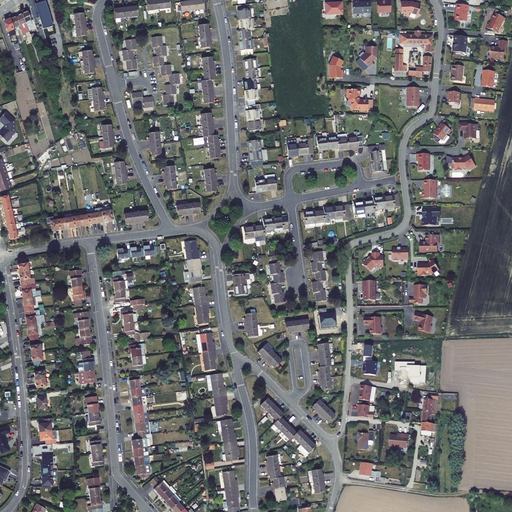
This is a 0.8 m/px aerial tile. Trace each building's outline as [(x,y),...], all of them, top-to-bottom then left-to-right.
[(37,5),(35,0),(29,3),(35,22),(36,28),(38,32),(41,44),(47,42),(44,30),(37,5)] [(327,0),(320,0),(320,8),(322,8),(323,19),(329,19),(329,18),(333,18),(339,18),(338,7),(328,8),(327,0)] [(47,3),(37,5),(44,30),(53,27),(47,3)] [(157,4),(158,15),(169,14),(168,4),(161,5),(161,3),(157,4)] [(146,6),(147,16),(158,15),(157,4),(153,4),(153,6),(146,6)] [(179,6),(180,17),(191,16),(190,4),(187,5),(187,6),(179,6)] [(190,4),(191,16),(202,15),(201,5),(194,5),(194,4),(190,4)] [(350,17),(359,17),(360,18),(368,17),(367,5),(360,6),(360,7),(356,7),(356,5),(350,6),(351,12),(350,12),(350,17)] [(388,16),(387,5),(374,6),(374,17),(388,16)] [(404,5),(397,6),(398,17),(400,17),(401,18),(404,18),(405,17),(407,17),(413,18),(415,18),(417,9),(417,8),(413,7),(412,7),(408,6),(404,6),(404,5)] [(456,24),(456,25),(458,25),(458,24),(463,25),(464,16),(465,16),(465,8),(453,7),(452,24),(456,24)] [(124,12),(125,23),(137,22),(136,12),(128,13),(128,11),(124,12)] [(120,13),(113,14),(114,24),(125,23),(124,12),(120,12),(120,13)] [(29,13),(23,16),(26,26),(28,30),(29,29),(31,34),(38,32),(36,28),(35,22),(32,23),(29,13)] [(247,13),(235,15),(235,19),(236,19),(237,25),(247,24),(247,19),(248,19),(247,13)] [(18,18),(20,27),(22,31),(23,37),(31,34),(29,29),(28,30),(26,26),(23,16),(18,18)] [(503,21),(492,16),(487,26),(486,25),(484,30),(495,36),(501,23),(502,24),(503,21)] [(15,33),(22,31),(20,27),(18,18),(12,21),(15,33)] [(82,19),(72,19),(73,31),(85,30),(84,26),(83,26),(82,19)] [(21,51),(15,33),(12,21),(4,24),(11,45),(13,45),(15,52),(21,51)] [(247,24),(237,25),(238,31),(236,31),(237,36),(248,34),(250,34),(249,28),(248,28),(247,24)] [(205,29),(196,30),(197,41),(208,40),(208,36),(206,36),(205,29)] [(85,30),(73,31),(75,42),(84,41),(83,34),(85,34),(85,30)] [(422,34),(416,33),(416,37),(408,37),(407,46),(427,47),(427,55),(432,55),(433,37),(422,37),(422,34)] [(237,36),(235,36),(236,41),(237,41),(238,46),(247,44),(247,40),(249,39),(248,34),(237,36)] [(450,55),(462,56),(463,49),(464,49),(464,45),(463,44),(464,40),(451,39),(451,45),(452,45),(451,48),(450,48),(450,55)] [(160,50),(159,40),(149,41),(150,51),(154,51),(160,50)] [(208,40),(197,41),(199,52),(208,51),(207,44),(209,44),(208,40)] [(132,44),(122,46),(123,55),(129,54),(134,54),(132,44)] [(247,44),(238,46),(239,51),(237,51),(237,55),(251,54),(250,48),(248,49),(247,44)] [(489,50),(487,50),(486,54),(488,54),(488,61),(501,62),(502,57),(503,57),(504,44),(497,44),(496,50),(489,50)] [(39,45),(34,46),(41,68),(45,66),(39,45)] [(155,60),(161,60),(165,59),(164,49),(160,50),(154,51),(155,60)] [(396,74),(408,74),(408,67),(403,67),(403,51),(397,50),(396,74)] [(357,63),(365,72),(370,68),(368,67),(373,62),(373,52),(363,52),(363,58),(362,58),(357,63)] [(123,55),(119,56),(120,65),(123,65),(130,64),(129,54),(123,55)] [(90,55),(81,56),(82,68),(93,67),(93,63),(91,63),(90,55)] [(151,61),(153,71),(159,70),(162,70),(161,60),(155,60),(151,61)] [(417,75),(409,74),(409,78),(430,79),(432,60),(426,60),(425,69),(417,68),(417,75)] [(210,61),(200,62),(202,73),(213,72),(212,68),(211,69),(210,61)] [(341,66),(331,61),(327,70),(328,83),(341,82),(340,75),(339,75),(339,72),(341,66)] [(254,63),(240,65),(241,69),(243,69),(243,75),(254,74),(254,69),(255,69),(254,63)] [(130,64),(123,65),(124,75),(134,74),(133,64),(130,64)] [(93,67),(82,68),(83,79),(93,78),(92,71),(93,71),(93,67)] [(167,79),(169,78),(168,69),(162,70),(159,70),(160,80),(167,79)] [(460,70),(449,69),(448,76),(449,76),(448,84),(459,85),(460,70)] [(213,72),(202,73),(203,85),(209,84),(212,84),(212,76),(213,76),(213,72)] [(254,74),(243,75),(244,80),(242,80),(243,85),(255,84),(257,83),(256,77),(255,77),(254,74)] [(492,75),(480,74),(480,81),(480,90),(490,91),(491,82),(492,82),(492,75)] [(169,78),(167,79),(168,89),(173,88),(178,87),(177,78),(169,78)] [(203,85),(199,85),(200,97),(212,96),(211,91),(210,92),(209,84),(203,85)] [(243,85),(241,85),(241,89),(243,89),(244,95),(254,94),(253,88),(255,88),(255,84),(243,85)] [(172,98),(175,97),(173,88),(168,89),(164,89),(165,98),(172,98)] [(348,100),(348,103),(351,108),(349,108),(352,113),(354,112),(363,113),(363,112),(367,112),(367,103),(360,102),(360,103),(359,103),(357,99),(358,98),(358,96),(359,97),(359,91),(353,91),(353,92),(346,92),(346,100),(348,100)] [(101,92),(91,93),(92,104),(103,103),(103,99),(101,99),(101,92)] [(416,92),(404,92),(404,103),(406,103),(406,111),(416,111),(416,92)] [(254,94),(244,95),(245,101),(243,101),(244,111),(253,109),(252,104),(257,103),(256,98),(254,98),(254,94)] [(458,96),(446,95),(445,102),(446,102),(446,106),(457,107),(458,96)] [(200,97),(201,108),(211,107),(210,99),(212,99),(212,96),(200,97)] [(129,98),(131,108),(141,107),(140,102),(139,97),(129,98)] [(165,98),(162,99),(163,108),(173,107),(172,98),(165,98)] [(140,102),(141,107),(141,111),(151,109),(150,101),(140,102)] [(477,102),(473,102),(472,114),(492,115),(493,104),(477,103),(477,102)] [(103,103),(92,104),(93,115),(103,115),(102,107),(104,107),(103,103)] [(257,114),(244,116),(245,120),(246,120),(247,125),(257,124),(257,119),(258,119),(257,114)] [(3,115),(0,118),(0,125),(3,128),(3,132),(0,134),(0,139),(6,145),(11,140),(10,139),(13,135),(12,123),(3,115)] [(208,117),(199,118),(200,130),(211,128),(211,124),(209,124),(208,117)] [(257,124),(247,125),(248,131),(247,131),(247,135),(260,134),(259,128),(258,128),(257,124)] [(440,144),(448,133),(440,126),(435,132),(434,131),(431,136),(440,144)] [(468,126),(458,126),(458,134),(464,134),(464,137),(463,137),(464,142),(475,142),(475,134),(477,134),(477,128),(468,128),(468,126)] [(211,128),(200,130),(201,141),(205,141),(211,140),(210,132),(212,132),(211,128)] [(110,129),(100,130),(101,142),(112,140),(112,136),(111,136),(110,129)] [(146,148),(158,147),(157,136),(147,137),(148,144),(146,145),(146,148)] [(320,138),(314,139),(316,155),(321,154),(321,153),(326,152),(325,142),(325,137),(320,137),(320,138)] [(351,141),(345,142),(346,152),(352,151),(353,153),(357,152),(356,139),(350,140),(351,141)] [(112,140),(101,142),(103,153),(112,151),(112,144),(113,144),(112,140)] [(211,140),(205,141),(207,152),(217,150),(217,146),(215,146),(215,140),(211,140)] [(330,142),(325,142),(326,152),(332,152),(332,153),(336,152),(335,141),(335,140),(329,141),(330,142)] [(299,144),(294,144),(296,158),(302,157),(302,159),(311,158),(309,141),(299,142),(299,144)] [(341,141),(335,141),(336,152),(337,155),(341,154),(341,153),(346,152),(345,142),(341,142),(341,141)] [(294,144),(294,143),(284,144),(286,161),(290,160),(290,159),(296,158),(294,144)] [(259,145),(246,146),(246,150),(248,150),(248,156),(259,155),(258,150),(260,150),(259,145)] [(146,148),(147,152),(149,152),(150,160),(160,158),(158,147),(146,148)] [(217,150),(207,152),(208,162),(217,161),(216,154),(218,154),(217,150)] [(384,154),(368,156),(369,160),(371,160),(371,166),(386,164),(384,154)] [(259,155),(248,156),(249,162),(247,162),(248,166),(262,164),(261,158),(259,158),(259,155)] [(469,156),(463,160),(459,160),(458,159),(453,159),(453,165),(455,165),(455,170),(456,170),(456,172),(462,171),(462,170),(467,170),(469,169),(469,170),(471,170),(476,167),(469,156)] [(427,158),(414,158),(414,165),(416,165),(417,175),(427,174),(427,158)] [(386,164),(371,166),(372,172),(370,172),(371,181),(374,181),(388,178),(386,164)] [(121,166),(112,167),(113,178),(125,177),(124,173),(122,173),(121,166)] [(161,182),(172,181),(171,170),(161,171),(162,179),(161,179),(161,182)] [(210,173),(201,175),(202,186),(213,184),(213,180),(211,180),(210,173)] [(125,177),(113,178),(114,189),(124,188),(123,181),(125,181),(125,177)] [(263,183),(265,193),(271,192),(271,194),(275,193),(274,180),(268,181),(268,182),(263,183)] [(172,181),(161,182),(161,186),(163,186),(164,194),(173,193),(172,181)] [(259,182),(254,183),(256,196),(260,195),(260,194),(265,193),(263,183),(259,183),(259,182)] [(7,183),(0,185),(0,193),(9,190),(7,183)] [(213,184),(202,186),(203,197),(213,196),(212,189),(214,188),(213,184)] [(433,184),(422,184),(422,191),(423,191),(423,195),(421,195),(421,202),(428,202),(428,203),(429,203),(429,202),(433,202),(434,200),(434,195),(434,192),(435,191),(435,188),(434,187),(433,184)] [(7,198),(0,199),(0,205),(0,207),(17,203),(16,201),(8,203),(7,198)] [(392,201),(385,202),(386,211),(392,211),(392,212),(401,211),(400,198),(392,199),(392,201)] [(381,212),(386,211),(385,202),(379,202),(379,200),(374,201),(374,203),(375,214),(381,214),(381,212)] [(17,203),(0,207),(2,214),(14,211),(18,210),(17,203)] [(364,206),(365,216),(369,216),(370,218),(376,218),(375,214),(374,203),(371,204),(371,206),(364,206)] [(354,205),(356,219),(361,219),(362,221),(366,221),(365,216),(364,206),(358,207),(358,205),(354,205)] [(196,206),(185,207),(186,219),(190,218),(190,217),(197,216),(196,206)] [(186,219),(185,207),(174,209),(175,218),(182,218),(182,219),(186,219)] [(99,210),(101,224),(109,222),(106,208),(99,210)] [(334,222),(341,221),(341,225),(350,224),(348,208),(340,208),(340,210),(333,211),(334,222)] [(327,209),(322,210),(322,211),(323,225),(323,228),(329,227),(328,224),(334,224),(334,222),(333,211),(327,211),(327,209)] [(91,211),(93,225),(101,224),(99,210),(91,211)] [(14,211),(2,214),(3,221),(20,217),(19,215),(15,216),(14,211)] [(85,217),(86,226),(93,225),(91,211),(84,212),(85,217)] [(318,213),(313,214),(313,225),(318,224),(318,225),(323,225),(322,211),(318,212),(318,213)] [(132,213),(133,225),(137,224),(136,223),(144,222),(143,212),(132,213)] [(307,212),(302,213),(303,230),(313,229),(313,225),(313,214),(307,214),(307,212)] [(132,213),(121,215),(122,224),(129,224),(129,225),(133,225),(132,213)] [(438,213),(420,213),(421,220),(423,220),(423,223),(421,223),(421,230),(434,229),(434,223),(433,223),(433,220),(439,220),(438,213)] [(20,217),(3,221),(5,228),(13,226),(17,225),(16,220),(20,220),(20,217)] [(77,218),(79,228),(86,226),(85,217),(77,218)] [(70,220),(72,229),(79,228),(77,218),(70,220)] [(276,221),(270,221),(271,231),(272,233),(286,232),(285,219),(281,220),(281,219),(276,219),(276,221)] [(50,220),(43,221),(44,226),(48,225),(50,233),(57,232),(56,222),(51,223),(50,220)] [(62,221),(64,230),(72,229),(70,220),(62,221)] [(261,226),(262,234),(267,234),(267,232),(271,231),(270,221),(265,222),(265,220),(260,221),(261,226)] [(56,222),(57,232),(64,230),(62,221),(56,222)] [(13,226),(5,228),(7,235),(23,232),(22,229),(14,231),(13,226)] [(253,243),(253,244),(263,242),(262,234),(261,226),(254,227),(255,228),(250,229),(253,243)] [(253,243),(250,229),(246,229),(246,228),(240,229),(243,245),(245,246),(251,245),(253,243)] [(23,232),(7,235),(8,243),(16,241),(15,236),(23,234),(23,232)] [(437,239),(424,240),(424,246),(418,247),(418,256),(436,255),(436,250),(438,248),(437,239)] [(145,254),(145,256),(158,254),(158,252),(155,252),(154,246),(150,247),(149,245),(143,246),(144,248),(144,252),(145,254)] [(192,245),(181,246),(183,265),(196,263),(195,254),(193,254),(192,245)] [(131,255),(132,257),(145,256),(145,254),(141,254),(140,248),(136,248),(136,247),(130,248),(130,249),(131,255)] [(123,249),(117,249),(119,259),(132,257),(131,255),(128,256),(127,250),(123,250),(123,249)] [(396,252),(396,253),(390,253),(390,264),(392,264),(392,265),(397,265),(397,263),(407,263),(407,253),(399,253),(399,252),(396,252)] [(311,266),(317,265),(320,265),(319,255),(309,256),(311,266)] [(370,261),(369,261),(366,264),(365,263),(361,267),(362,268),(362,269),(363,270),(363,271),(367,274),(367,273),(369,275),(373,271),(378,271),(378,272),(382,272),(382,260),(378,261),(378,258),(370,258),(370,261)] [(196,263),(183,265),(186,282),(197,281),(195,272),(197,272),(196,263)] [(427,268),(423,268),(416,268),(416,278),(420,278),(419,280),(426,280),(426,278),(430,278),(432,277),(438,274),(431,263),(427,268)] [(312,276),(318,275),(317,265),(311,266),(308,266),(309,276),(312,276)] [(17,276),(27,274),(26,266),(16,267),(17,276)] [(277,266),(267,268),(269,278),(271,277),(278,276),(277,266)] [(27,274),(17,276),(19,289),(33,287),(32,280),(28,281),(27,274)] [(77,274),(66,275),(68,291),(78,290),(77,284),(78,284),(77,274)] [(313,286),(319,285),(323,284),(322,275),(318,275),(312,276),(313,286)] [(246,276),(230,278),(231,282),(232,282),(232,288),(243,286),(243,282),(247,282),(246,276)] [(278,276),(271,277),(272,287),(278,286),(282,286),(281,276),(278,276)] [(131,277),(121,278),(121,281),(110,282),(111,288),(112,288),(113,294),(123,293),(126,292),(125,284),(132,283),(131,277)] [(312,296),(320,295),(319,285),(313,286),(309,286),(311,296),(312,296)] [(243,286),(232,288),(233,294),(232,294),(232,298),(246,296),(245,291),(244,291),(243,286)] [(278,286),(272,287),(269,288),(270,297),(272,297),(280,296),(278,286)] [(363,297),(363,305),(375,305),(374,286),(361,286),(362,297),(363,297)] [(33,287),(19,289),(21,302),(32,300),(35,300),(39,299),(38,293),(34,294),(33,287)] [(426,289),(412,290),(413,302),(408,302),(408,307),(413,307),(413,308),(421,308),(420,303),(424,303),(424,298),(426,298),(426,289)] [(78,290),(68,291),(70,303),(71,312),(79,311),(78,302),(81,302),(80,296),(78,296),(78,290)] [(202,290),(191,291),(194,309),(206,307),(205,299),(203,299),(202,290)] [(123,293),(113,294),(114,300),(113,300),(113,306),(124,305),(123,293)] [(312,296),(313,306),(323,304),(322,295),(320,295),(312,296)] [(280,296),(272,297),(274,307),(283,306),(281,296),(280,296)] [(32,300),(21,302),(23,315),(24,315),(32,314),(31,308),(33,308),(32,300)] [(206,307),(194,309),(196,328),(207,326),(206,317),(208,316),(206,307)] [(32,314),(24,315),(26,329),(43,326),(42,317),(39,317),(38,313),(32,314)] [(130,313),(119,314),(120,320),(121,320),(122,326),(131,325),(130,313)] [(255,314),(245,315),(245,322),(244,322),(244,326),(256,325),(255,314)] [(85,325),(84,315),(70,317),(70,321),(74,320),(75,333),(85,331),(84,325),(85,325)] [(431,321),(414,317),(413,324),(420,326),(420,328),(419,328),(418,334),(429,338),(431,330),(430,330),(431,321)] [(382,320),(365,320),(366,327),(371,328),(372,337),(382,337),(383,336),(383,331),(382,330),(382,320)] [(296,324),(298,335),(302,334),(302,333),(309,332),(308,322),(296,324)] [(296,324),(286,325),(287,334),(294,333),(294,335),(298,335),(296,324)] [(131,325),(122,326),(123,333),(121,333),(122,339),(131,338),(132,343),(148,341),(147,336),(133,338),(131,325)] [(256,325),(244,326),(245,330),(246,330),(247,337),(257,336),(256,325)] [(43,326),(26,329),(28,343),(42,341),(40,329),(44,329),(43,326)] [(85,331),(75,333),(76,341),(72,342),(73,348),(88,347),(87,338),(85,338),(85,331)] [(208,336),(198,337),(201,355),(213,354),(211,345),(210,345),(208,336)] [(327,344),(318,345),(319,352),(317,352),(318,356),(329,355),(327,344)] [(265,346),(258,353),(263,358),(262,359),(264,362),(272,354),(265,346)] [(39,352),(41,351),(40,347),(29,349),(30,357),(40,355),(39,352)] [(142,347),(127,349),(128,355),(129,355),(130,361),(139,360),(143,359),(142,354),(143,354),(142,347)] [(87,361),(85,352),(77,353),(79,365),(75,366),(75,367),(74,368),(74,372),(76,372),(76,374),(90,373),(89,367),(90,367),(90,361),(87,361)] [(213,354),(201,355),(203,373),(214,372),(212,362),(214,362),(213,354)] [(272,354),(264,362),(268,365),(269,364),(273,369),(280,362),(272,354)] [(40,355),(30,357),(31,365),(41,364),(40,355)] [(329,355),(318,356),(318,360),(320,360),(321,368),(328,367),(330,367),(329,355)] [(139,360),(130,361),(130,367),(129,367),(130,373),(141,371),(139,360)] [(378,363),(367,362),(366,369),(364,368),(363,375),(377,376),(378,363)] [(319,376),(317,376),(318,380),(329,378),(328,367),(321,368),(318,368),(319,376)] [(42,373),(32,375),(33,383),(44,381),(42,373)] [(90,373),(76,374),(75,374),(76,379),(77,379),(77,383),(76,383),(77,387),(93,385),(92,379),(90,379),(90,373)] [(220,375),(205,377),(207,389),(211,388),(212,401),(225,399),(224,390),(222,390),(220,375)] [(329,378),(318,380),(318,384),(320,384),(321,391),(331,390),(329,378)] [(137,379),(130,379),(129,380),(130,383),(127,383),(128,392),(138,391),(137,379)] [(44,381),(33,383),(35,391),(45,389),(44,381)] [(371,388),(360,385),(359,392),(360,392),(359,395),(358,400),(369,402),(371,388)] [(138,391),(128,392),(129,400),(139,399),(138,391)] [(430,400),(426,399),(425,412),(436,413),(438,397),(430,396),(430,400)] [(139,399),(129,400),(130,408),(144,407),(145,407),(144,398),(139,399)] [(266,398),(259,405),(266,412),(274,405),(272,402),(271,403),(266,398)] [(92,403),(92,399),(82,400),(84,411),(80,412),(81,417),(84,416),(94,415),(93,409),(95,409),(94,403),(92,403)] [(225,399),(212,401),(214,409),(210,409),(209,411),(210,417),(212,418),(215,417),(215,418),(226,416),(225,407),(226,407),(225,399)] [(36,402),(37,413),(49,412),(48,404),(45,404),(45,401),(36,402)] [(318,401),(311,407),(316,413),(315,414),(318,416),(326,408),(318,401)] [(370,406),(359,404),(358,408),(359,408),(359,415),(374,417),(375,412),(370,411),(370,406)] [(274,405),(266,412),(274,420),(278,417),(281,414),(276,409),(277,408),(274,405)] [(144,407),(130,408),(131,417),(145,415),(144,407)] [(326,408),(318,416),(321,419),(322,418),(327,424),(334,417),(326,408)] [(436,415),(436,413),(425,412),(424,423),(432,424),(433,415),(436,415)] [(95,422),(94,415),(84,416),(86,429),(97,427),(96,421),(95,422)] [(145,415),(131,417),(132,426),(146,425),(145,415)] [(274,420),(271,424),(279,432),(287,424),(284,421),(283,422),(278,417),(274,420)] [(229,421),(215,423),(216,427),(214,427),(215,435),(219,435),(221,447),(234,445),(233,436),(231,436),(229,421)] [(54,422),(45,422),(44,426),(39,426),(39,434),(51,434),(51,427),(54,427),(54,422)] [(435,432),(436,425),(432,424),(424,423),(422,435),(430,436),(431,432),(435,432)] [(287,424),(279,432),(287,440),(290,437),(294,434),(289,429),(290,427),(287,424)] [(146,425),(132,426),(133,435),(135,435),(135,438),(147,436),(146,425)] [(294,434),(290,437),(299,445),(307,438),(304,435),(303,435),(297,430),(294,434)] [(374,432),(369,431),(369,434),(359,433),(358,441),(360,441),(359,449),(368,450),(369,441),(373,442),(374,432)] [(398,435),(390,434),(389,445),(408,447),(409,435),(398,433),(398,435)] [(51,434),(39,434),(39,442),(45,442),(45,447),(55,447),(55,442),(51,442),(51,434)] [(147,436),(135,438),(136,442),(129,443),(130,451),(144,449),(143,441),(148,441),(147,436)] [(0,457),(8,454),(2,437),(0,437),(0,457)] [(307,438),(299,445),(307,453),(314,447),(308,441),(309,440),(307,438)] [(98,448),(97,443),(87,444),(88,456),(97,455),(96,448),(98,448)] [(235,450),(234,445),(221,447),(223,465),(235,463),(234,459),(238,459),(237,450),(235,450)] [(144,449),(130,451),(131,459),(144,457),(144,449)] [(97,455),(88,456),(89,468),(100,467),(99,461),(98,461),(97,455)] [(144,457),(131,459),(131,468),(146,466),(145,457),(144,457)] [(274,457),(264,459),(265,466),(264,466),(265,469),(276,468),(274,457)] [(51,461),(42,461),(42,470),(41,470),(41,475),(51,475),(51,461)] [(376,478),(376,474),(372,473),(373,464),(362,463),(360,476),(371,477),(371,481),(385,483),(386,479),(376,478)] [(146,466),(131,468),(132,476),(134,476),(135,480),(145,479),(144,475),(147,475),(146,466)] [(276,468),(265,469),(265,474),(266,473),(267,480),(272,479),(277,479),(276,468)] [(9,474),(0,470),(0,488),(1,489),(3,485),(5,486),(9,474)] [(321,470),(312,472),(313,483),(324,481),(323,477),(322,477),(321,470)] [(231,472),(220,473),(222,491),(235,490),(234,481),(232,481),(231,472)] [(51,475),(41,475),(41,480),(42,480),(42,489),(51,489),(51,475)] [(154,478),(148,482),(153,489),(152,490),(157,497),(167,488),(162,481),(159,483),(154,478)] [(277,479),(272,479),(273,487),(271,487),(272,492),(283,490),(281,478),(277,479)] [(324,481),(313,483),(314,494),(324,493),(323,486),(324,486),(324,481)] [(96,487),(85,488),(87,501),(97,500),(96,493),(97,493),(96,487)] [(167,488),(157,497),(163,503),(173,494),(167,488)] [(235,490),(222,491),(224,511),(236,511),(235,499),(236,499),(235,490)] [(283,490),(272,492),(272,496),(274,495),(275,502),(285,501),(283,490)] [(173,494),(163,503),(168,510),(176,503),(179,501),(173,494)] [(99,505),(97,505),(97,500),(87,501),(88,508),(85,509),(84,511),(91,511),(99,511),(99,505)] [(176,503),(168,510),(170,511),(178,511),(181,509),(176,503)]
